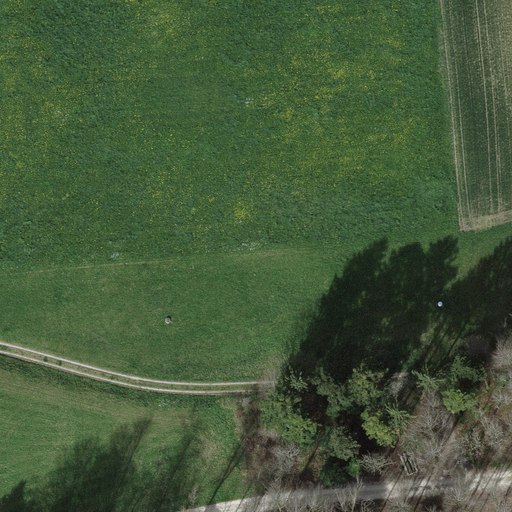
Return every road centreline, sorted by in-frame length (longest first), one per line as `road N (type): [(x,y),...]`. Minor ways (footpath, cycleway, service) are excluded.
road 1 (track): [(0,340),(196,378),(445,385)]
road 2 (unclassified): [(511,476),(215,511)]
